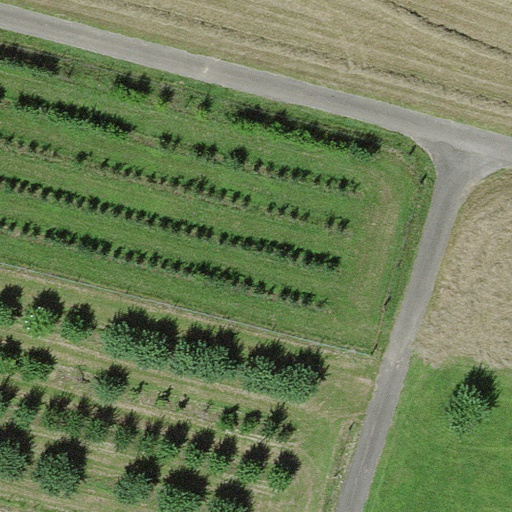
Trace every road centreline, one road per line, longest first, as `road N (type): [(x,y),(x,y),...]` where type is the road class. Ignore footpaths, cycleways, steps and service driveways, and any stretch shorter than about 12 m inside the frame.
road 1 (track): [(511,150),(0,9)]
road 2 (track): [(468,139),(350,511)]
